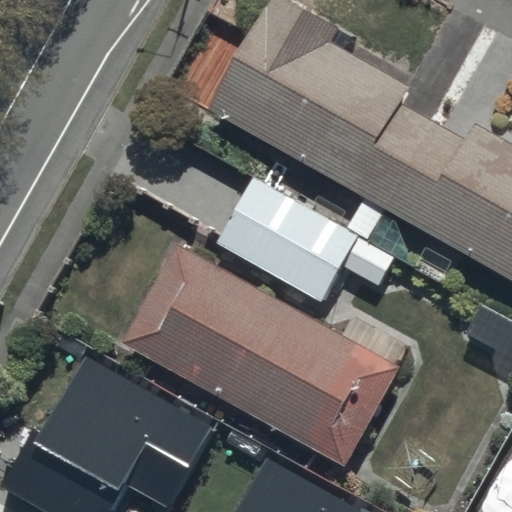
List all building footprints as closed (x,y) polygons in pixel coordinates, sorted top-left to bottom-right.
[(282,0),(269,0),(207,111),(511,281),(511,145),(477,126),(467,143),(402,107),(412,90),(331,45),(339,32),(282,0)] [(400,262),(256,180),(219,248),(323,305),(343,269),(384,291),(400,262)] [(179,247),(126,347),(348,470),(402,371),(396,368),(406,349),(352,320),(342,337),(179,247)] [(213,429),(86,356),(8,490),(47,511),(115,511),(130,488),(167,510),(213,429)] [(361,511),(268,458),(237,511),(361,511)]
